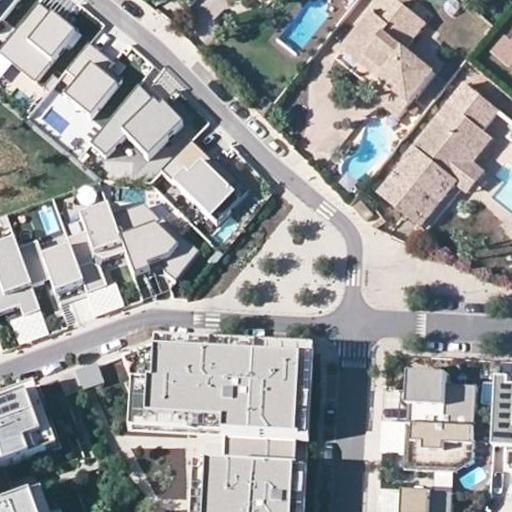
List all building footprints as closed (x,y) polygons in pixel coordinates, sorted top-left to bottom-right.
[(0,0),(0,16),(13,0),(0,0)] [(351,35),(370,50),(367,53),(390,70),(391,68),(405,79),(398,89),(387,103),(398,112),(435,65),(412,48),(431,22),(402,0),(397,0),(384,16),(373,7),(351,35)] [(78,23),(55,3),(35,25),(25,16),(2,43),(36,72),(78,23)] [(511,32),(505,40),(500,37),(489,49),(511,68),(511,32)] [(391,68),(390,70),(367,53),(370,50),(351,35),(343,45),(398,89),(405,79),(391,68)] [(111,63),(92,47),(73,70),(79,76),(66,92),(91,113),(117,81),(105,70),(111,63)] [(494,108),(461,81),(398,157),(403,162),(377,193),(418,224),(455,179),(448,172),(483,131),(479,127),(494,108)] [(159,102),(139,84),(90,142),(107,153),(130,132),(145,152),(182,117),(163,99),(159,102)] [(264,94),(254,105),(264,116),(274,103),(264,94)] [(466,189),(480,171),(469,162),(490,136),(483,131),(448,172),(455,179),(461,184),(466,189)] [(246,180),(196,133),(166,165),(217,211),(246,180)] [(375,215),(360,198),(352,206),(367,221),(375,215)] [(111,215),(125,254),(131,272),(162,264),(177,281),(202,248),(144,202),(111,215)] [(87,296),(107,289),(100,270),(91,266),(95,258),(104,262),(125,254),(111,215),(108,208),(80,218),(86,235),(67,242),(70,249),(84,287),(87,296)] [(6,219),(0,221),(0,228),(4,230),(9,228),(6,219)] [(0,316),(20,310),(23,320),(40,314),(32,290),(18,252),(15,244),(0,248),(0,316)] [(32,290),(45,286),(41,277),(47,275),(51,283),(55,297),(84,287),(70,249),(43,259),(38,245),(18,252),(32,290)] [(91,266),(100,270),(104,262),(95,258),(91,266)] [(41,277),(45,286),(51,283),(47,275),(41,277)] [(300,511),(311,360),(155,349),(153,384),(132,383),(129,433),(199,437),(193,511),(300,511)] [(412,424),(477,428),(479,388),(450,386),(450,375),(412,373),(411,406),(413,406),(412,424)] [(82,393),(75,374),(58,380),(65,399),(82,393)] [(511,378),(499,377),(496,447),(511,447),(511,378)] [(33,389),(23,393),(46,456),(56,452),(33,389)] [(0,472),(46,456),(23,393),(0,401),(0,511),(34,511),(29,499),(9,506),(1,509),(0,505),(0,489),(2,489),(0,482),(0,472)] [(383,419),(384,450),(404,449),(403,418),(383,419)] [(412,424),(409,424),(407,471),(457,474),(475,463),(477,428),(412,424)] [(2,489),(0,489),(0,505),(1,509),(9,506),(2,489)] [(453,511),(455,494),(406,491),(404,511),(453,511)] [(47,511),(41,494),(29,499),(34,511),(47,511)]
